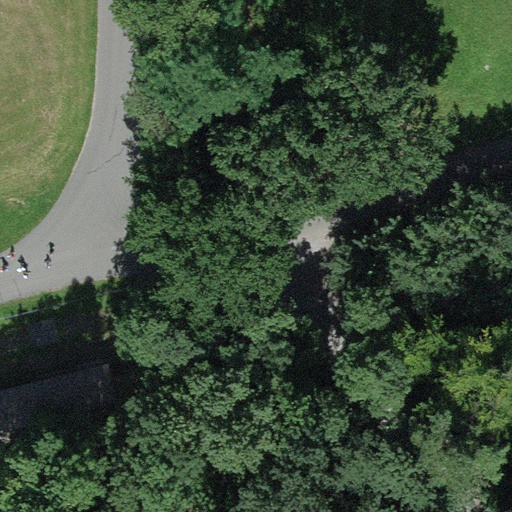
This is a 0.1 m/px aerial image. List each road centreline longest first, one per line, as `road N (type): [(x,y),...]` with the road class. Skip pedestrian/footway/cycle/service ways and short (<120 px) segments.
road 1 (track): [(101,222),(286,246),(480,149),(511,142)]
road 2 (track): [(0,283),(101,222),(117,124),(110,0)]
road 3 (track): [(286,246),(423,454),(479,511)]
